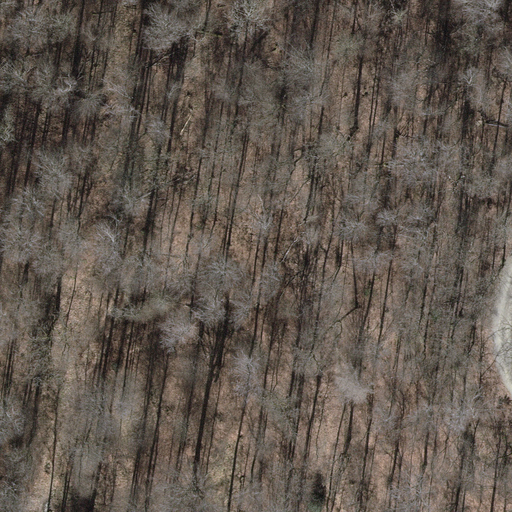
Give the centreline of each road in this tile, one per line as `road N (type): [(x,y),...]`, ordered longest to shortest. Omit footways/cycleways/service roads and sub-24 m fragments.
road 1 (track): [(418,0),(402,21),(311,263),(325,403),(353,511)]
road 2 (track): [(283,0),(199,122),(114,283)]
road 3 (track): [(511,378),(500,365),(511,262)]
